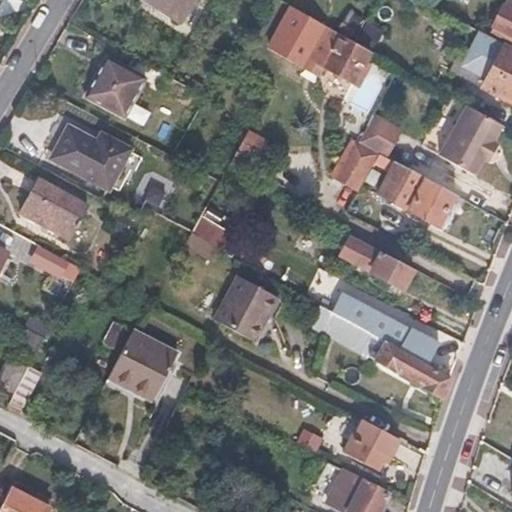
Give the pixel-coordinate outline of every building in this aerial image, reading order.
[(192,0),(154,0),(181,18),(192,0)] [(511,8),(503,3),(490,27),(511,38),(511,8)] [(312,15),(311,14),(293,47),(295,47),(312,15)] [(353,39),(312,15),(295,47),(355,81),(373,50),(353,39)] [(511,47),(504,44),(481,87),(511,101),(511,47)] [(148,76),(108,54),(86,93),(126,115),(148,76)] [(503,125),(468,105),(438,156),(473,176),(482,160),(486,162),(496,146),(492,144),(503,125)] [(403,130),(374,115),(360,141),(380,152),(388,157),(403,130)] [(98,138),(70,123),(52,155),(110,186),(131,147),(102,130),(98,138)] [(269,138),(251,128),(239,150),(257,160),(269,138)] [(360,141),(352,137),(334,171),(362,186),(380,152),(360,141)] [(457,195),(397,162),(378,197),(438,228),(457,195)] [(87,203),(36,176),(18,209),(69,236),(87,203)] [(216,261),(231,228),(199,214),(184,247),(216,261)] [(348,233),(337,253),(403,288),(413,268),(348,233)] [(279,296),(237,273),(213,319),(254,343),(264,324),(258,321),(264,310),(270,314),(279,296)] [(330,309),(333,311),(356,324),(400,349),(411,329),(341,290),(330,309)] [(270,314),(264,310),(258,321),(264,324),(270,314)] [(333,311),(326,324),(349,337),(356,324),(333,311)] [(349,337),(346,343),(441,396),(450,377),(449,376),(400,349),(356,324),(349,337)] [(129,333),(116,326),(107,343),(120,350),(129,333)] [(178,354),(134,330),(115,367),(140,381),(136,388),(155,399),(178,354)] [(27,370),(7,359),(0,372),(0,389),(12,397),(27,370)] [(32,360),(27,370),(12,397),(11,399),(25,406),(46,367),(32,360)] [(115,367),(110,375),(136,388),(140,381),(115,367)] [(398,440),(361,420),(344,454),(376,471),(384,456),(389,459),(398,440)] [(377,511),(387,494),(343,470),(326,501),(346,511),(377,511)] [(47,511),(50,509),(15,490),(3,511),(47,511)]
